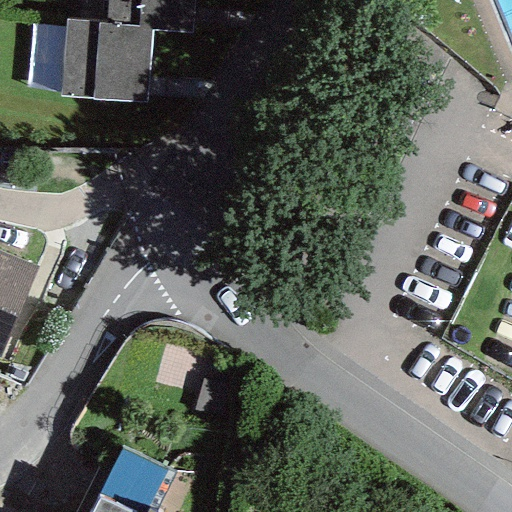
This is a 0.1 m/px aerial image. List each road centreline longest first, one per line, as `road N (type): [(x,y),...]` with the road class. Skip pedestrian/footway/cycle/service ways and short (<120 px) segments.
road 1 (residential): [(494,511),(311,388),(257,336),(230,290),(216,237)]
road 2 (residential): [(216,237),(98,306),(28,416),(0,443)]
road 3 (residential): [(216,237),(240,104),(275,0)]
